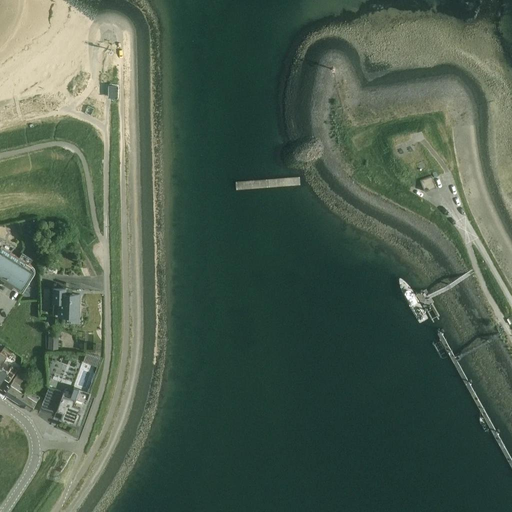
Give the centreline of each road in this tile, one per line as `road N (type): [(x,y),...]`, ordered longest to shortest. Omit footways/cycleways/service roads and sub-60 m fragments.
road 1 (residential): [(105,248),(111,347),(84,448)]
road 2 (unclassified): [(511,300),(443,189)]
